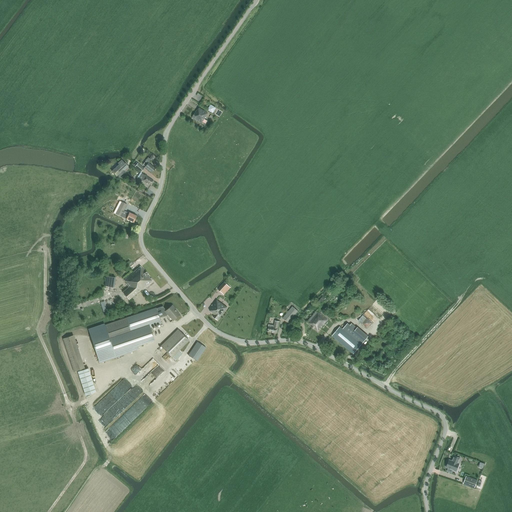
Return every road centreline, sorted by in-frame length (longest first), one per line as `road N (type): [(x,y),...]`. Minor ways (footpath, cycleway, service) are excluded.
road 1 (unclassified): [(427,511),(443,417),(304,342),(241,341),(219,332),(142,245),(167,130),(256,0)]
road 2 (track): [(49,221),(45,311),(37,328),(86,457),(49,511)]
road 3 (track): [(195,312),(161,332),(146,362),(69,408)]
road 4 (track): [(480,267),(470,290),(384,386)]
